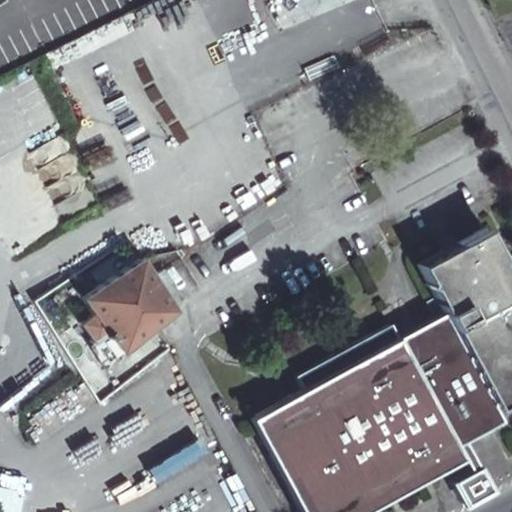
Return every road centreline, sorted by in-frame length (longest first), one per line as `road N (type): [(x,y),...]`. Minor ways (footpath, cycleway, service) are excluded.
road 1 (unknown): [(392,0),(239,66),(217,116),(218,138),(241,163),(251,168),(301,156),(492,79)]
road 2 (residential): [(453,0),(511,118)]
